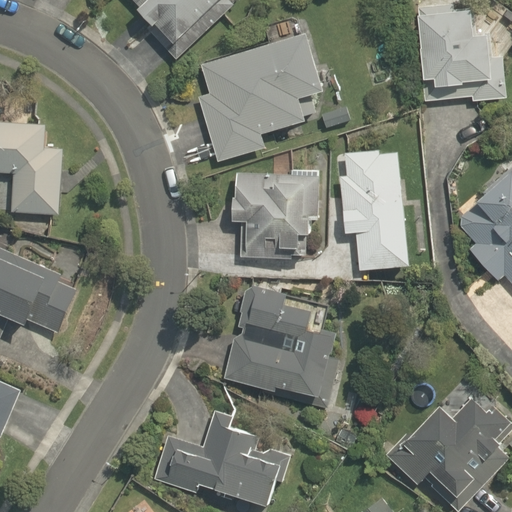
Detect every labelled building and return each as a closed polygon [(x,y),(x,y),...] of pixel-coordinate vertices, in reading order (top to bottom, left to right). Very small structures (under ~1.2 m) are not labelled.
[(134,0),(161,26),(151,36),(182,66),(247,0),(134,0)] [(422,0),(428,108),(511,103),(511,40),(510,6),(470,8),(469,0),(422,0)] [(269,133),(321,116),(315,99),(342,90),(324,36),(243,63),(240,54),(202,66),(211,94),(200,98),(223,166),(274,149),(269,133)] [(16,215),(66,219),(71,150),(49,149),(50,124),(0,120),(0,178),(19,180),(16,215)] [(353,178),(344,179),(347,236),(361,236),(363,275),(422,272),(415,149),(351,152),(353,178)] [(241,175),(237,264),(294,266),(295,252),(333,254),(335,206),(337,179),(241,175)] [(511,182),(453,239),(500,289),(509,280),(511,283),(511,182)] [(0,248),(0,346),(11,320),(65,344),(90,287),(0,248)] [(333,409),(349,337),(293,324),(299,296),(249,285),(226,385),(333,409)] [(0,460),(29,392),(0,379),(0,460)] [(429,484),(454,511),(463,511),(511,466),(511,448),(504,440),(511,432),(511,414),(492,394),(464,420),(454,408),(429,431),(422,424),(388,455),(421,491),(429,484)] [(165,434),(154,474),(281,511),(295,460),(258,449),(264,430),(219,417),(210,447),(165,434)] [(412,511),(405,498),(376,511),(412,511)]
